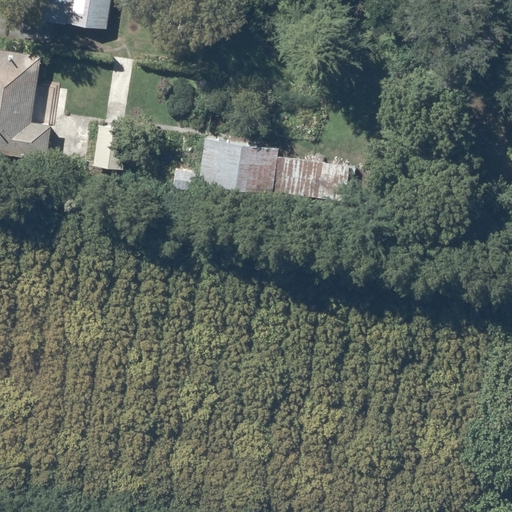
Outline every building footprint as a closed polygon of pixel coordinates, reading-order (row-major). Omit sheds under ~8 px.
[(99,27),(106,0),(35,0),(33,9),(99,27)] [(32,67),(23,65),(25,56),(0,51),(0,154),(43,163),(51,124),(29,119),(38,76),(30,75),(32,67)] [(95,166),(126,166),(126,129),(96,128),(95,166)] [(205,137),(199,181),(277,192),(283,147),(205,137)] [(337,159),(287,155),(284,190),(334,194),(337,159)]
